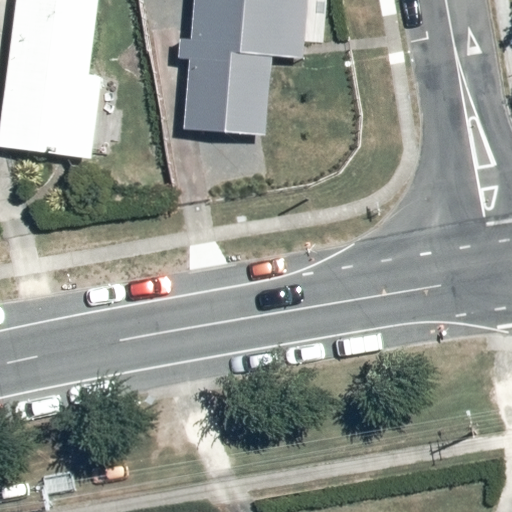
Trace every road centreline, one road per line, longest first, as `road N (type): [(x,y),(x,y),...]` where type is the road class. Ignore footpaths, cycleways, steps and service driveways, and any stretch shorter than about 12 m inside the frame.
road 1 (secondary): [(0,365),(497,274)]
road 2 (residential): [(442,0),(497,274)]
